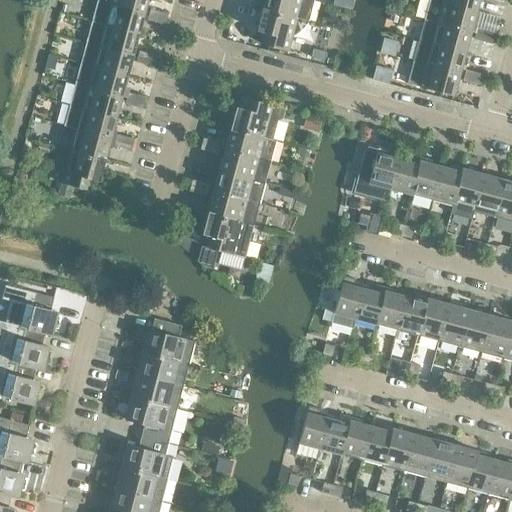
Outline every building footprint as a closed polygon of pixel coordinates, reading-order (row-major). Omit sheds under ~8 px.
[(138,34),(144,13),(97,0),(92,21),(138,34)] [(144,13),(147,0),(97,0),(144,13)] [(314,1),(310,0),(264,0),(262,9),(296,19),(308,22),(314,1)] [(349,0),(333,0),(332,5),(350,10),(353,1),(349,0)] [(470,32),(476,12),(432,0),(429,0),(424,20),(470,32)] [(478,0),(432,0),(476,12),(478,0)] [(64,6),(62,13),(70,15),(72,8),(64,6)] [(156,22),(159,11),(150,9),(147,20),(156,22)] [(296,19),(262,9),(256,31),(266,34),(263,45),(288,51),(296,19)] [(168,13),(159,11),(156,22),(165,25),(168,13)] [(465,53),(470,32),(424,20),(418,41),(465,53)] [(132,55),(138,34),(92,21),(86,43),(132,55)] [(482,42),(485,30),(477,28),(474,39),(482,42)] [(494,33),(485,30),(482,42),(491,44),(494,33)] [(459,74),(465,53),(418,41),(413,62),(459,74)] [(127,76),(132,55),(86,43),(80,63),(127,76)] [(323,61),(326,52),(313,49),(311,58),(323,61)] [(144,65),(148,53),(139,51),(136,62),(144,65)] [(156,56),(148,53),(144,65),(153,67),(156,56)] [(49,54),(45,68),(54,70),(58,57),(49,54)] [(453,96),(459,74),(413,62),(407,83),(453,96)] [(121,97),(127,76),(80,63),(75,84),(121,97)] [(471,84),(474,72),(465,70),(462,81),(471,84)] [(483,74),(474,72),(471,84),(480,86),(483,74)] [(116,118),(121,97),(75,84),(69,105),(116,118)] [(133,106),(136,95),(128,93),(124,104),(133,106)] [(145,97),(136,95),(133,106),(142,109),(145,97)] [(285,109),(279,107),(249,99),(246,110),(235,107),(229,129),(271,140),(276,121),(278,121),(282,119),(285,109)] [(110,139),(116,118),(69,105),(64,126),(75,129),(110,139)] [(310,115),(307,127),(318,130),(321,118),(310,115)] [(104,159),(110,139),(75,129),(70,150),(104,159)] [(271,140),(229,129),(224,150),(268,162),(270,162),(276,141),(271,140)] [(122,148),(125,137),(116,134),(113,146),(122,148)] [(134,139),(125,137),(122,148),(131,150),(134,139)] [(209,152),(212,140),(203,138),(200,149),(209,152)] [(221,143),(212,140),(209,152),(217,154),(221,143)] [(389,189),(397,157),(389,155),(390,149),(378,146),(376,152),(365,149),(353,192),(386,201),(389,189)] [(98,181),(104,159),(70,150),(61,183),(74,186),(85,189),(88,178),(98,181)] [(268,162),(224,150),(218,171),(265,183),(263,182),(266,176),(268,169),(268,162)] [(411,195),(421,158),(410,155),(408,160),(397,157),(389,189),(411,195)] [(431,200),(440,166),(431,164),(432,161),(421,158),(411,195),(431,200)] [(452,206),(462,169),(451,166),(450,169),(440,166),(431,200),(452,206)] [(473,212),(483,174),(462,169),(452,206),(473,212)] [(265,183),(218,171),(213,191),(257,203),(261,197),(263,190),(263,183),(264,184),(265,183)] [(494,217),(504,180),(483,174),(473,212),(494,217)] [(197,193),(201,182),(192,180),(189,191),(197,193)] [(511,221),(511,182),(504,180),(494,217),(511,221)] [(209,184),(201,182),(197,193),(206,196),(209,184)] [(61,183),(57,196),(71,200),(74,186),(61,183)] [(257,203),(213,191),(207,212),(253,225),(259,204),(257,203)] [(350,199),(348,208),(357,210),(359,201),(350,199)] [(244,258),(253,225),(207,212),(201,234),(212,237),(209,248),(218,250),(244,258)] [(369,217),(360,214),(357,224),(366,226),(369,217)] [(400,235),(402,226),(393,223),(391,233),(400,235)] [(412,228),(402,226),(400,235),(409,238),(412,228)] [(443,243),(445,233),(436,230),(433,240),(443,243)] [(454,235),(445,233),(443,243),(452,245),(454,235)] [(485,254),(487,244),(478,242),(475,251),(485,254)] [(496,247),(487,244),(485,254),(494,256),(496,247)] [(202,246),(197,262),(204,268),(212,270),(218,250),(209,248),(202,246)] [(355,319),(363,288),(354,285),(355,279),(343,276),(333,313),(355,319)] [(11,301),(5,322),(5,323),(44,333),(44,334),(51,335),(57,312),(50,310),(53,298),(5,285),(1,299),(11,301)] [(376,325),(386,288),(375,285),(373,290),(363,288),(355,319),(376,325)] [(397,330),(406,297),(396,294),(397,291),(386,288),(376,325),(397,330)] [(418,336),(428,299),(416,296),(415,299),(406,297),(397,330),(418,336)] [(438,341),(448,304),(428,299),(418,336),(438,341)] [(459,347),(469,310),(448,304),(438,341),(459,347)] [(481,353),(491,316),(469,310),(459,347),(481,353)] [(501,358),(511,321),(491,316),(481,353),(501,358)] [(148,330),(142,352),(188,364),(194,342),(178,337),(181,326),(154,319),(151,330),(148,330)] [(41,345),(44,334),(44,333),(5,323),(5,322),(0,320),(0,335),(2,336),(0,343),(0,358),(35,368),(42,370),(48,347),(41,345)] [(511,361),(511,321),(501,358),(511,361)] [(334,346),(325,344),(322,354),(331,356),(334,346)] [(188,364),(142,352),(136,374),(183,386),(188,364)] [(365,365),(368,355),(358,353),(356,363),(365,365)] [(377,358),(368,355),(365,365),(374,368),(377,358)] [(32,380),(35,368),(0,358),(0,396),(33,405),(39,382),(32,380)] [(408,372),(410,363),(401,360),(398,370),(408,372)] [(420,365),(410,363),(408,372),(417,375),(420,365)] [(450,384),(452,374),(443,372),(440,381),(450,384)] [(183,386),(136,374),(130,396),(177,409),(183,386)] [(462,377),(452,374),(450,384),(459,386),(462,377)] [(492,395),(494,385),(485,383),(482,393),(492,395)] [(503,388),(494,385),(492,395),(501,398),(503,388)] [(168,443),(177,409),(130,396),(125,419),(144,424),(141,436),(168,443)] [(319,415),(319,413),(320,409),(308,406),(298,443),(320,449),(328,418),(319,415)] [(12,412),(10,419),(22,422),(24,415),(12,412)] [(341,454),(351,417),(340,414),(338,420),(328,418),(320,449),(341,454)] [(0,455),(19,460),(19,461),(26,463),(33,440),(25,438),(29,425),(0,417),(0,455)] [(362,460),(371,427),(361,424),(362,420),(351,417),(341,454),(362,460)] [(383,466),(393,429),(381,426),(381,429),(371,427),(362,460),(383,466)] [(404,471),(413,434),(393,429),(383,466),(404,471)] [(425,477),(434,440),(413,434),(404,471),(425,477)] [(165,454),(168,443),(141,436),(138,447),(126,444),(120,467),(167,479),(173,456),(165,454)] [(446,483),(456,446),(434,440),(425,477),(446,483)] [(203,442),(201,451),(217,455),(219,446),(203,442)] [(467,488),(476,451),(456,446),(446,483),(467,488)] [(487,494),(496,460),(487,458),(488,454),(476,451),(467,488),(487,494)] [(16,472),(19,461),(19,460),(0,455),(0,492),(10,495),(10,496),(17,498),(23,474),(16,472)] [(508,499),(511,485),(511,460),(507,459),(506,463),(496,460),(487,494),(508,499)] [(305,461),(303,470),(312,472),(315,464),(305,461)] [(281,466),(277,481),(287,484),(290,474),(291,469),(281,466)] [(167,479),(120,467),(115,489),(161,501),(167,479)] [(290,474),(287,484),(297,486),(299,476),(290,474)] [(330,495),(333,485),(323,483),(321,493),(330,495)] [(342,488),(333,485),(330,495),(339,498),(342,488)] [(158,511),(161,501),(115,489),(109,511),(111,511),(158,511)] [(373,502),(375,493),(366,490),(364,500),(373,502)] [(6,507),(10,496),(10,495),(0,492),(0,511),(13,511),(14,509),(6,507)] [(385,495),(375,493),(373,502),(382,505),(385,495)] [(408,511),(415,511),(417,504),(408,502),(406,511),(408,511)]
